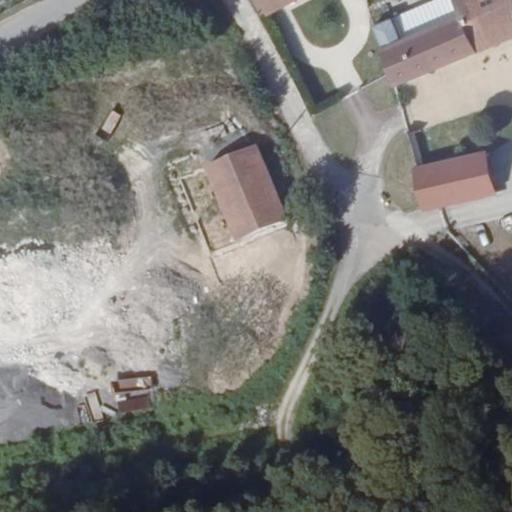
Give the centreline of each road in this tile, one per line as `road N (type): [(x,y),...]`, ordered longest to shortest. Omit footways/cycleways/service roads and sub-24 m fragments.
road 1 (unclassified): [(180,443),(267,418),(311,358),(371,237),(228,0)]
road 2 (unknown): [(339,183),(385,129),(495,79)]
road 3 (track): [(371,237),(417,240),(511,327)]
